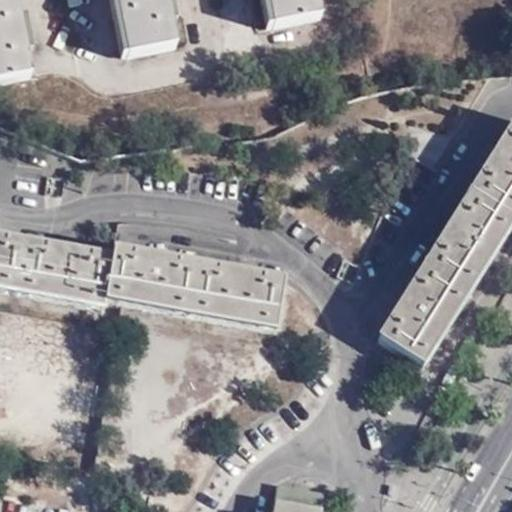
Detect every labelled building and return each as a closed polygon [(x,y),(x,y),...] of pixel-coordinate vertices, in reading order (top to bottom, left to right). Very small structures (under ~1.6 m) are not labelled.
[(0,0),(0,85),(33,79),(26,45),(32,44),(30,38),(29,32),(24,33),(16,0),(0,0)] [(116,0),(128,59),(175,50),(168,15),(174,14),(173,9),(172,3),(167,4),(166,0),(116,0)] [(268,0),(275,28),(321,18),(317,0),(268,0)] [(511,234),(511,134),(491,167),(455,224),(410,296),(379,345),(425,373),(511,234)] [(277,333),(286,281),(236,273),(160,260),(114,252),(113,259),(65,251),(0,239),(0,293),(105,312),(107,303),(277,333)] [(324,511),(328,493),(280,485),(275,511),(324,511)]
